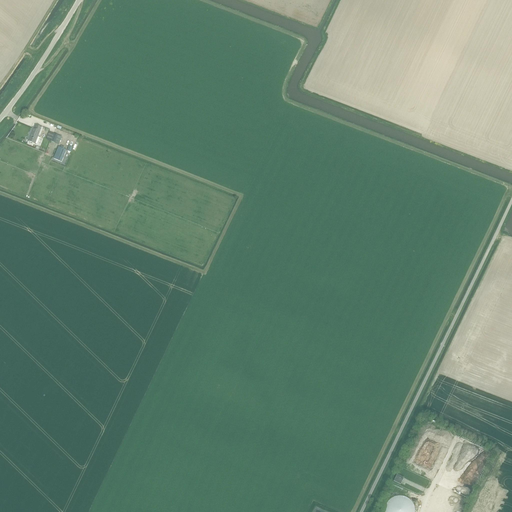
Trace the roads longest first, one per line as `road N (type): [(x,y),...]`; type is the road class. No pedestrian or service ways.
road 1 (track): [(362,511),(511,202)]
road 2 (unclassified): [(0,119),(79,0)]
